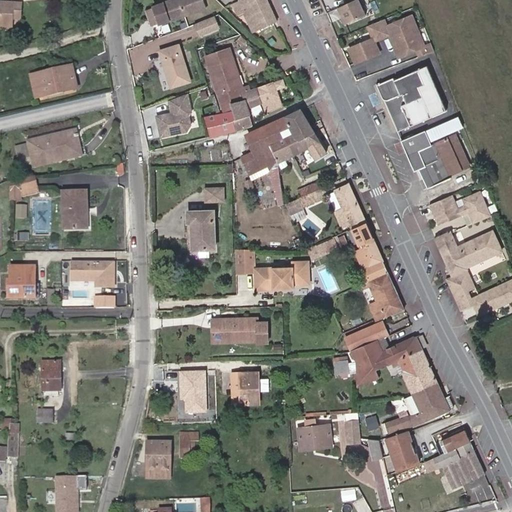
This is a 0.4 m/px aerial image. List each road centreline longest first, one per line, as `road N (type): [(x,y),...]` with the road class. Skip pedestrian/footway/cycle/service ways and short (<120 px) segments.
road 1 (residential): [(106,511),(143,341),(135,159),(115,0)]
road 2 (primary): [(294,0),(442,329),(511,463)]
